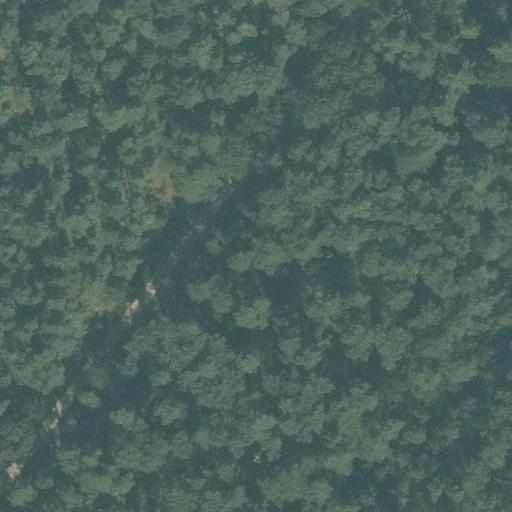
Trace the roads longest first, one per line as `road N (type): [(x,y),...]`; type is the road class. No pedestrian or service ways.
road 1 (track): [(366,0),(0,485)]
road 2 (track): [(511,323),(372,511)]
road 3 (track): [(302,90),(511,111)]
road 4 (track): [(451,0),(511,108)]
